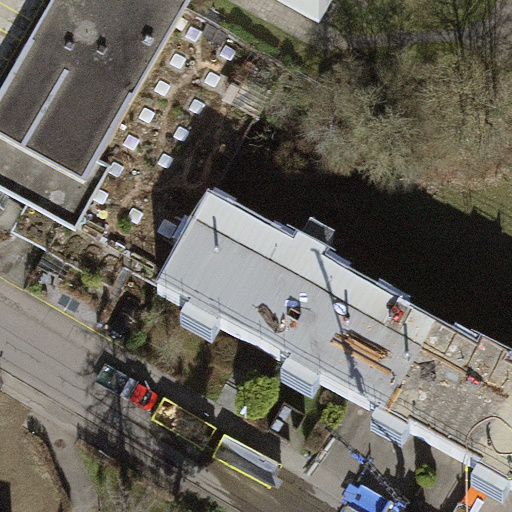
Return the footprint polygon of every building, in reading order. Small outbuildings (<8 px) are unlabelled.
[(0,0),(0,103),(57,0),(0,0)] [(57,0),(0,103),(0,190),(81,231),(113,174),(100,167),(189,8),(193,0),(57,0)] [(284,0),(323,21),(335,0),(284,0)] [(113,174),(81,231),(167,279),(210,202),(288,63),(189,8),(100,167),(113,174)] [(407,313),(210,202),(167,279),(158,294),(356,404),(407,313)] [(511,371),(407,313),(356,404),(511,491),(511,371)]
